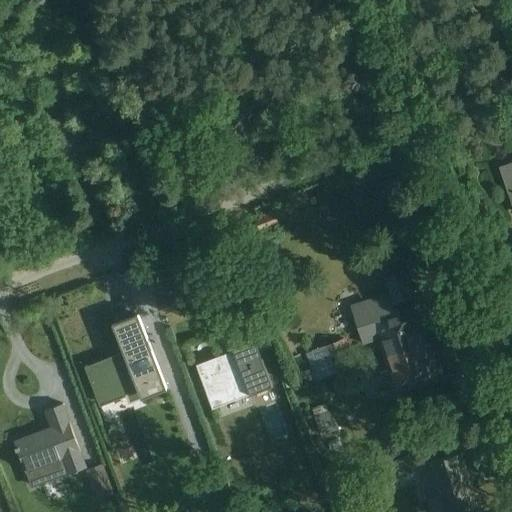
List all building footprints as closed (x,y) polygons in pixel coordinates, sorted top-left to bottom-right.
[(72,32),(86,26),(75,0),(62,0),(60,1),(72,32)] [(72,168),(96,158),(77,109),(53,119),(72,168)] [(193,300),(185,272),(148,282),(155,310),(193,300)] [(373,322),(386,360),(433,344),(420,306),(373,322)] [(120,353),(84,365),(100,414),(164,392),(137,313),(110,322),(120,353)] [(213,407),(278,386),(257,320),(231,329),(238,349),(199,362),(213,407)] [(318,379),(355,368),(346,338),(309,349),(318,379)] [(398,394),(445,378),(433,344),(386,360),(398,394)] [(122,440),(182,424),(174,394),(114,410),(122,440)] [(33,488),(94,467),(71,402),(47,411),(54,431),(18,443),(33,488)] [(443,511),(482,511),(484,511),(462,451),(426,463),(443,511)]
